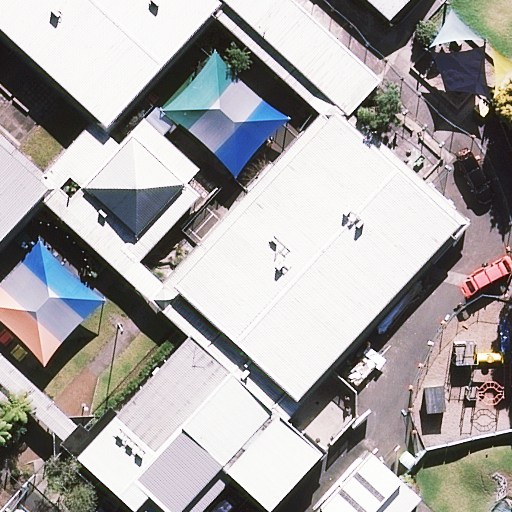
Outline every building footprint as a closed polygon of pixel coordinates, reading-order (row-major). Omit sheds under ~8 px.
[(217,0),(0,0),(0,29),(109,132),(223,5),(217,0)] [(383,82),(295,0),(217,0),(223,5),(337,112),(346,120),(383,82)] [(418,0),(359,0),(392,29),(418,0)] [(483,27),(435,27),(435,82),(483,82),(483,27)] [(285,117),(224,59),(172,113),(233,171),(285,117)] [(346,120),(337,112),(172,294),(202,319),(297,403),(461,226),(346,120)] [(199,198),(125,130),(54,206),(128,274),(199,198)] [(0,237),(45,189),(0,147),(0,237)] [(101,297),(38,236),(0,274),(0,319),(40,359),(101,297)] [(297,403),(202,319),(79,454),(142,511),(196,511),(230,476),(283,419),(297,403)] [(0,395),(5,390),(56,437),(72,419),(0,353),(0,395)] [(273,511),(326,455),(283,419),(230,476),(270,511),(273,511)] [(409,511),(421,500),(371,453),(316,511),(409,511)]
